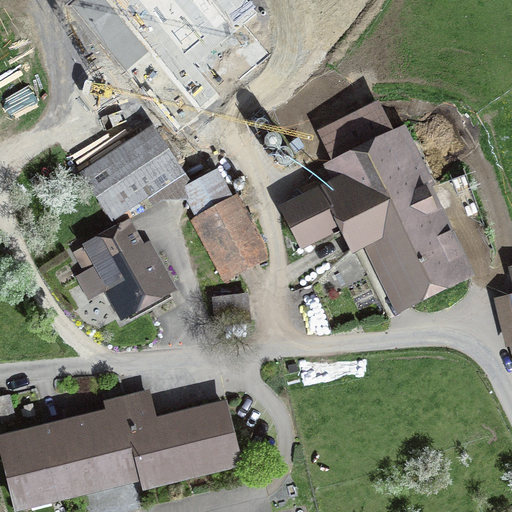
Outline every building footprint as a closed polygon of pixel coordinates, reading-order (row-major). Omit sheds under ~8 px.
[(436,185),(406,123),(391,130),(378,105),(326,132),(347,174),(286,206),(303,240),(348,228),(357,247),(378,237),(409,299),(467,271),(456,248),(462,245),(433,186),(436,185)] [(155,130),(88,174),(116,217),(183,172),(155,130)] [(260,255),(231,202),(207,215),(236,268),(260,255)] [(174,289),(151,248),(146,250),(132,223),(79,252),(90,272),(100,267),(126,315),(174,289)] [(215,297),(217,325),(250,322),(247,294),(215,297)] [(511,298),(503,301),(511,335),(511,298)] [(65,486),(66,492),(143,473),(146,483),(239,459),(226,406),(157,424),(150,396),(109,407),(111,415),(4,442),(18,498),(65,486)]
